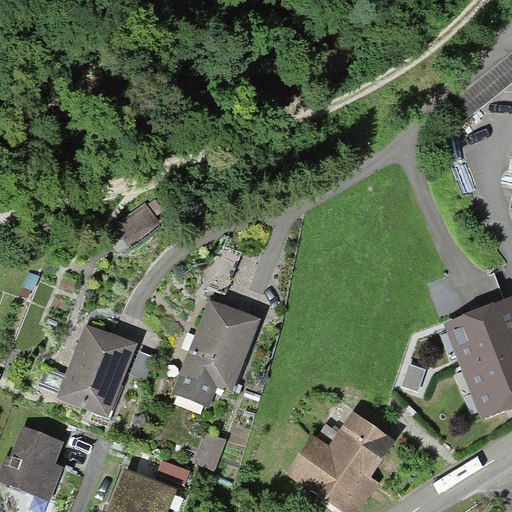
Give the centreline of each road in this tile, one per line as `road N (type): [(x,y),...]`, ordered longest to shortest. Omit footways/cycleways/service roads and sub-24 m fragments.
road 1 (track): [(0,220),(319,112),(404,67),(481,0)]
road 2 (track): [(145,0),(121,43),(0,128)]
